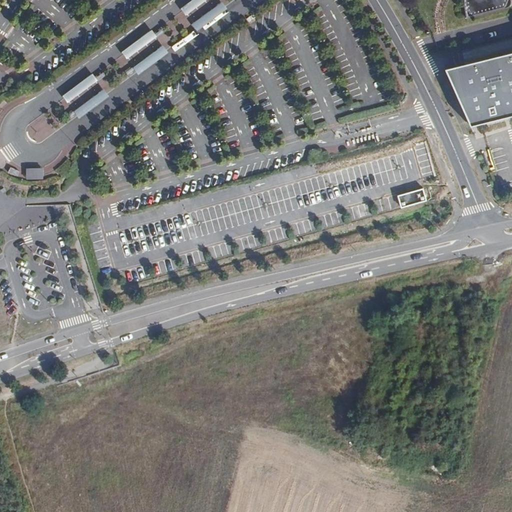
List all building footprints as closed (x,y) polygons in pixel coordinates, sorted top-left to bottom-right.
[(187,17),(209,0),(196,0),(182,10),(187,17)] [(226,7),(220,0),(191,22),(196,29),(226,7)] [(463,0),(464,8),(466,19),(508,8),(510,7),(511,4),(511,1),(511,0),(463,0)] [(123,54),(128,61),(158,39),(153,32),(123,54)] [(161,44),(131,66),(136,73),(166,51),(161,44)] [(511,53),(443,70),(456,94),(467,120),(469,120),(470,126),(511,116),(511,53)] [(69,105),(98,83),(93,76),(64,98),(69,105)] [(107,95),(101,88),(72,109),(78,116),(107,95)] [(42,169),(26,169),(26,180),(42,179),(42,169)] [(417,191),(398,196),(401,207),(426,201),(424,191),(423,189),(417,190),(417,191)] [(485,332),(455,326),(453,342),(482,348),(485,332)]
